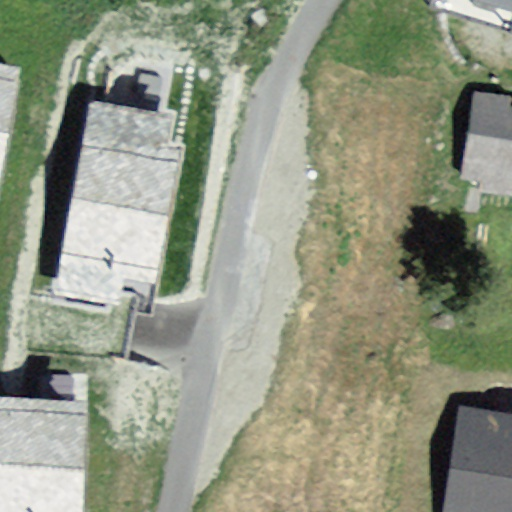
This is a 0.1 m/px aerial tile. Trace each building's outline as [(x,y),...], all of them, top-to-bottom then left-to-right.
[(511,0),(461,0),(511,17),(511,0)] [(0,207),(25,72),(0,66),(0,207)] [(511,103),(478,98),(467,165),(486,168),(482,199),(511,203),(511,103)] [(186,152),(89,136),(66,270),(163,286),(186,152)] [(90,511),(95,410),(0,406),(0,511),(90,511)] [(511,511),(511,415),(465,408),(448,511),(511,511)]
